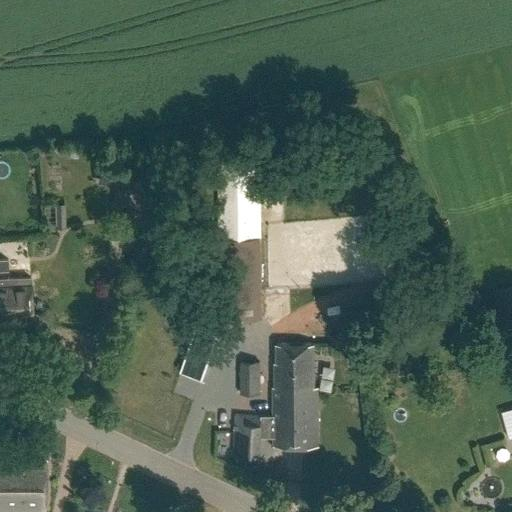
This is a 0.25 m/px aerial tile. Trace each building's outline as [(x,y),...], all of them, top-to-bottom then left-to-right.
[(262,318),(261,236),(260,197),(216,198),(217,238),(214,238),(218,318),(222,318),(262,318)] [(0,278),(0,314),(32,313),(30,277),(0,278)] [(314,387),(313,343),(276,343),(276,362),(274,362),(275,387),(273,387),(273,416),(273,433),(274,445),(319,445),(319,387),(314,387)] [(240,393),(260,393),(260,361),(239,361),(240,393)] [(273,433),(273,416),(261,416),(261,415),(235,413),(233,453),(260,455),(261,433),(273,433)] [(0,461),(0,508),(44,510),(45,463),(0,461)]
